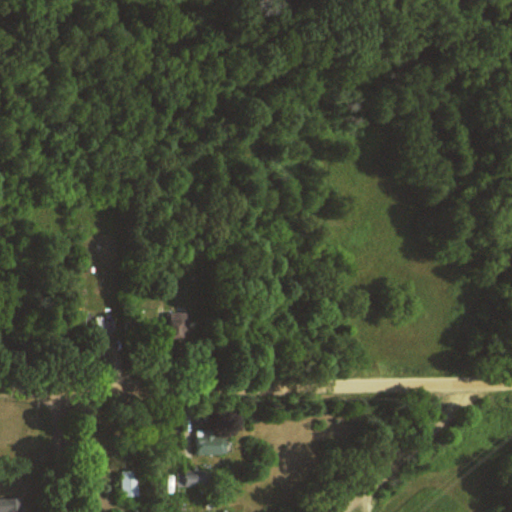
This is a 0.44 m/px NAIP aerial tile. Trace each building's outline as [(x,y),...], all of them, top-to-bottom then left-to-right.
[(160,314),(161,339),(186,338),(185,313),(160,314)] [(92,330),(93,338),(110,337),(110,321),(99,321),(99,316),(87,317),(88,330),(92,330)] [(191,455),(219,454),(218,429),(190,430),(191,455)] [(114,496),(134,497),(135,472),(114,471),(114,496)] [(172,474),(172,487),(194,486),(193,473),(172,474)] [(161,475),(162,494),(171,493),(170,475),(161,475)] [(16,511),(17,498),(0,498),(0,511),(16,511)]
